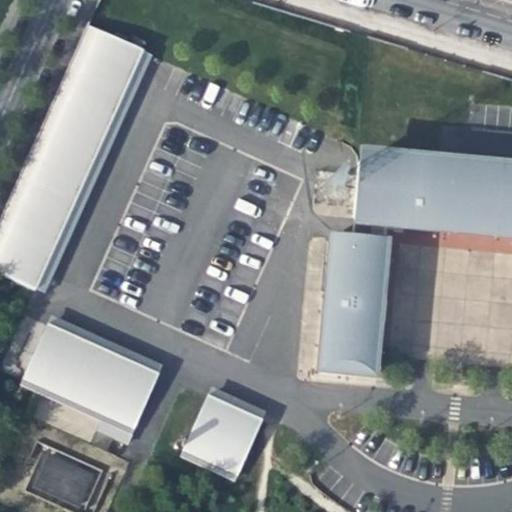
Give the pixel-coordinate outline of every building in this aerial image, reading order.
[(91,155),(133,60),(126,57),(134,40),(84,18),(0,204),(0,268),(32,283),(83,172),(76,168),(83,152),(91,155)] [(41,287),(150,48),(141,44),(134,40),(126,57),(133,60),(91,155),(83,152),(76,168),(83,172),(32,283),(41,287)] [(511,171),(357,157),(352,211),(402,215),(405,218),(409,220),(412,220),(415,219),(418,216),(417,222),(449,225),(450,220),(496,224),(495,230),(511,231),(511,171)] [(325,290),(328,291),(325,295),(324,298),(324,300),(325,303),(327,306),(324,305),(318,366),(370,371),(383,235),(331,230),(325,290)] [(160,358),(48,308),(43,318),(156,368),(160,358)] [(131,424),(156,368),(43,318),(18,374),(102,411),(120,419),(131,424)] [(263,406),(209,381),(204,390),(260,415),(263,406)] [(234,471),(260,415),(204,390),(179,446),(234,471)] [(113,433),(120,419),(102,411),(95,424),(113,433)] [(124,438),(131,424),(120,419),(113,433),(124,438)] [(75,502),(90,468),(45,447),(29,481),(75,502)]
